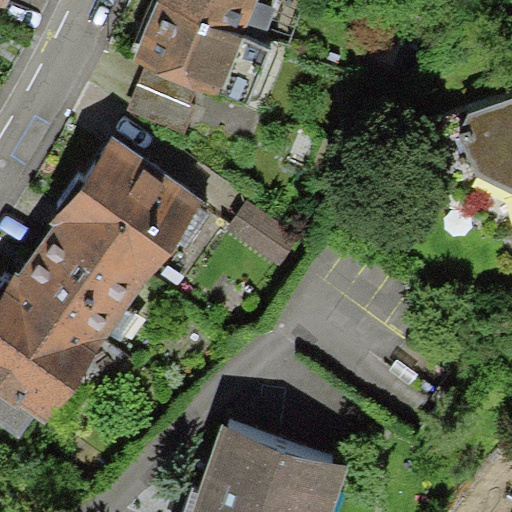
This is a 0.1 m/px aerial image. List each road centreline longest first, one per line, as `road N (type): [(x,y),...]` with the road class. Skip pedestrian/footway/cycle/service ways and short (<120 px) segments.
road 1 (residential): [(385,367),(303,311),(87,511)]
road 2 (residential): [(0,142),(91,0)]
